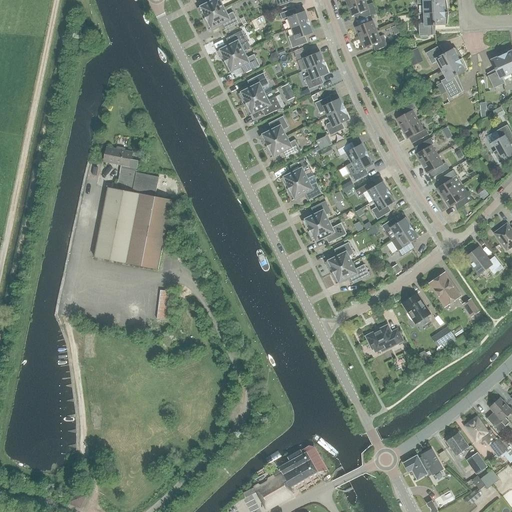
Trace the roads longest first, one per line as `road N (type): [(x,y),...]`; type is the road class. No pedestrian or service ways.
road 1 (tertiary): [(320,332),(155,0)]
road 2 (residential): [(453,245),(365,106),(326,0)]
road 3 (unclassified): [(0,266),(56,0)]
road 4 (tertiary): [(385,460),(511,358)]
road 5 (residential): [(320,332),(390,295),(453,245)]
road 6 (tertiary): [(385,460),(320,332)]
